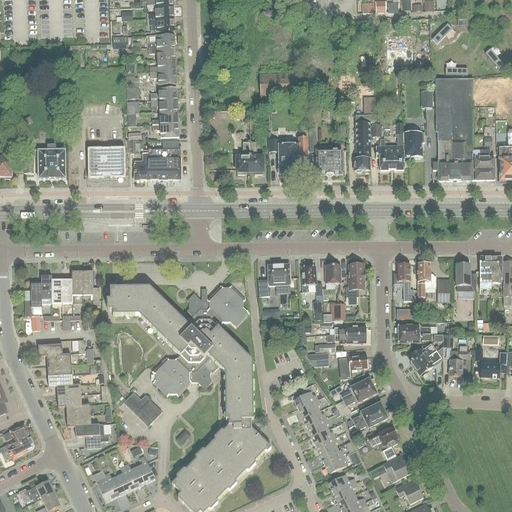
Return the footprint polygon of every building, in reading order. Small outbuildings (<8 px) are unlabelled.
[(155,9),(173,8),(172,0),(154,0),(155,3),(147,4),(147,10),(155,10),(155,9)] [(311,26),(311,16),(310,0),(302,0),(303,26),(311,26)] [(401,13),(411,12),(410,1),(401,2),(401,13)] [(434,2),(425,2),(425,13),(434,13),(434,2)] [(385,3),(375,4),(376,15),(386,14),(385,3)] [(372,5),(362,5),(362,15),(373,15),(372,5)] [(398,5),(393,5),(388,5),(388,14),(398,14),(398,5)] [(147,16),(147,21),(173,20),(173,8),(155,9),(155,10),(156,16),(147,16)] [(132,14),(122,14),(122,23),(132,22),(132,14)] [(173,20),(147,21),(148,27),(156,27),(156,33),(174,32),(173,20)] [(430,46),(437,45),(434,23),(427,24),(430,46)] [(149,50),(175,49),(174,37),(148,38),(149,50)] [(127,50),(127,39),(113,39),(113,51),(127,50)] [(157,62),(175,61),(175,49),(149,50),(149,56),(157,56),(157,62)] [(490,51),(485,55),(499,72),(504,67),(490,51)] [(149,74),(176,73),(175,61),(157,62),(158,68),(149,69),(149,74)] [(126,75),(134,75),(134,64),(126,64),(126,75)] [(435,68),(434,75),(456,77),(457,70),(435,68)] [(149,74),(150,80),(158,80),(158,86),(176,85),(176,73),(149,74)] [(126,89),(139,89),(139,80),(135,80),(135,75),(134,75),(126,75),(126,89)] [(300,99),(299,75),(260,77),(261,101),(300,99)] [(473,182),(472,81),(435,81),(435,125),(437,125),(437,143),(438,164),(432,164),(433,172),(438,172),(438,183),(452,183),(452,185),(456,185),(456,183),(473,182)] [(126,90),(126,101),(139,100),(139,90),(126,90)] [(150,103),(177,102),(176,90),(159,91),(159,95),(150,96),(150,103)] [(432,110),(432,93),(421,93),(421,110),(432,110)] [(364,117),(375,117),(375,99),(364,99),(364,117)] [(177,102),(150,103),(151,109),(159,109),(160,115),(177,114),(177,102)] [(136,116),(139,116),(139,104),(126,104),(127,116),(136,116)] [(177,114),(160,115),(160,122),(152,122),(152,128),(178,126),(177,114)] [(136,116),(127,116),(128,128),(136,128),(136,116)] [(355,125),(356,125),(357,160),(354,160),(354,173),(355,173),(357,175),(360,174),(362,172),(370,172),(369,160),(370,160),(369,125),(376,125),(376,117),(375,117),(364,117),(355,117),(355,125)] [(178,126),(152,128),(152,133),(160,133),(161,139),(179,139),(178,126)] [(380,127),(372,127),(372,139),(380,139),(380,127)] [(403,136),(404,159),(412,159),(412,161),(420,161),(420,159),(422,159),(422,145),(424,145),(424,135),(403,135),(403,136)] [(404,172),(404,159),(403,136),(397,136),(397,148),(385,148),(385,141),(380,141),(380,148),(375,149),(376,160),(379,160),(380,172),(404,172)] [(268,154),(278,154),(279,176),(299,176),(299,159),(308,159),(307,139),(298,139),(298,147),(279,148),(279,142),(268,142),(268,154)] [(250,174),(249,144),(243,145),(243,159),(237,159),(237,177),(245,177),(245,174),(250,174)] [(249,144),(250,174),(254,174),(254,177),(263,177),(263,159),(257,159),(257,144),(249,144)] [(0,146),(0,179),(12,179),(12,159),(9,159),(9,153),(6,153),(6,147),(0,146)] [(47,147),(47,152),(38,152),(38,181),(49,181),(49,183),(55,183),(55,181),(65,181),(65,152),(55,152),(55,147),(47,147)] [(499,159),(499,171),(500,183),(511,182),(511,148),(499,149),(499,159)] [(125,150),(117,150),(104,150),(88,151),(88,165),(88,180),(125,180),(125,165),(125,150)] [(161,164),(160,182),(181,182),(180,151),(161,152),(162,164),(161,164)] [(485,182),(484,151),(479,151),(480,158),(475,158),(475,182),(473,182),(485,182)] [(490,151),(484,151),(485,182),(495,182),(494,158),(490,158),(490,151)] [(149,152),(148,152),(142,152),(142,164),(134,164),(134,166),(134,182),(147,182),(147,164),(149,164),(149,152)] [(147,182),(148,182),(160,182),(161,164),(162,164),(161,152),(149,152),(149,164),(147,164),(147,182)] [(316,153),(316,154),(316,177),(327,177),(327,180),(333,179),(333,177),(342,177),(342,152),(317,153),(316,153)] [(34,155),(24,155),(24,176),(34,176),(34,155)] [(479,258),(479,261),(479,274),(479,279),(479,291),(491,291),(491,285),(491,259),(479,258)] [(491,259),(491,285),(501,285),(502,259),(491,259)] [(502,299),(503,299),(503,308),(511,308),(511,299),(511,289),(511,288),(511,264),(503,264),(503,289),(502,299)] [(413,292),(410,292),(410,284),(410,266),(404,266),(403,265),(400,265),(398,266),(397,266),(397,275),(393,275),(393,287),(403,287),(403,303),(414,303),(413,292)] [(435,294),(435,290),(436,290),(435,279),(432,276),(430,276),(430,266),(429,266),(427,265),(425,265),(423,266),(417,266),(417,284),(417,285),(417,300),(425,299),(425,294),(435,294)] [(346,290),(346,299),(358,299),(357,288),(363,288),(363,285),(364,285),(363,268),(361,268),(360,266),(358,266),(357,268),(349,268),(350,289),(346,290)] [(268,268),(268,282),(258,283),(259,299),(269,298),(268,288),(290,287),(289,267),(268,268)] [(322,285),(316,285),(315,268),(313,268),(312,267),(303,267),(304,269),(302,269),(303,295),(309,294),(308,286),(315,286),(316,298),(316,304),(313,304),(314,323),(323,322),(322,304),(323,304),(323,302),(323,297),(322,291),(322,285)] [(326,291),(322,291),(323,297),(327,297),(328,297),(327,291),(335,291),(335,284),(340,284),(340,268),(338,268),(336,267),(334,267),(333,268),(326,268),(326,286),(326,291)] [(470,267),(456,267),(456,288),(456,294),(476,294),(476,279),(470,279),(470,267)] [(92,297),(92,301),(93,306),(100,306),(99,290),(93,290),(93,273),(82,274),(82,298),(92,297)] [(82,298),(82,274),(72,274),(72,282),(72,298),(82,298)] [(42,302),(42,306),(51,306),(51,302),(52,302),(51,282),(52,282),(52,278),(41,278),(41,286),(41,302),(42,302)] [(51,306),(62,306),(62,282),(52,282),(51,282),(52,302),(51,302),(51,306)] [(62,282),(62,306),(73,306),(72,298),(72,282),(62,282)] [(41,286),(31,286),(31,302),(25,303),(25,319),(32,319),(32,310),(42,310),(42,306),(42,302),(41,302),(41,286)] [(178,500),(182,504),(190,511),(206,511),(208,511),(211,511),(218,504),(217,502),(227,491),(229,492),(233,488),(237,485),(236,482),(246,472),(248,473),(256,465),(255,463),(265,453),(267,453),(271,449),(258,436),(261,433),(253,426),(253,363),(218,329),(223,325),(230,325),(235,330),(249,316),(244,310),(244,304),(246,302),(231,288),(229,290),(223,290),(221,288),(207,302),(207,291),(201,291),(201,302),(194,295),(187,303),(188,304),(188,311),(187,313),(192,318),(186,325),(150,289),(110,289),(110,301),(107,301),(107,310),(109,312),(113,312),(113,317),(139,317),(180,357),(175,362),(169,362),(166,360),(153,374),(155,376),(155,383),(153,385),(167,399),(169,397),(176,397),(178,399),(192,384),(197,384),(204,391),(212,384),(210,382),(210,375),(211,374),(205,367),(211,360),(225,375),(225,422),(228,422),(228,427),(224,432),(221,431),(214,439),(215,441),(205,451),(202,451),(195,458),(196,461),(186,471),(183,470),(176,478),(177,480),(171,486),(180,494),(179,496),(178,497),(178,498),(178,499),(178,500)] [(450,305),(450,298),(450,292),(438,292),(438,305),(450,305)] [(344,318),(344,306),(331,307),(331,316),(331,322),(344,322),(344,318)] [(40,332),(40,319),(31,319),(32,332),(40,332)] [(489,333),(489,325),(483,325),(476,325),(476,332),(483,332),(483,333),(489,333)] [(354,337),(366,337),(366,328),(343,328),(343,330),(334,330),(334,337),(354,337)] [(398,336),(431,336),(431,329),(421,329),(421,328),(398,328),(398,336)] [(511,328),(503,328),(503,337),(511,336),(511,328)] [(431,342),(431,336),(398,336),(398,344),(419,344),(422,344),(422,342),(431,342)] [(354,337),(334,337),(334,344),(343,344),(343,346),(366,345),(366,337),(354,337)] [(443,350),(452,350),(453,338),(444,337),(443,349),(443,350)] [(63,357),(62,346),(38,348),(39,359),(47,358),(63,357)] [(335,346),(319,347),(319,354),(335,353),(335,346)] [(414,368),(436,353),(431,346),(423,352),(422,350),(414,355),(413,354),(408,357),(409,359),(408,359),(414,368)] [(469,354),(459,354),(459,351),(457,351),(457,353),(450,353),(450,362),(449,379),(461,379),(462,360),(469,360),(469,359),(470,352),(469,352),(469,354)] [(441,361),(436,353),(414,368),(420,377),(421,377),(422,378),(427,375),(426,373),(434,368),(433,366),(441,361)] [(71,356),(63,357),(47,358),(47,368),(71,367),(71,356)] [(327,356),(308,358),(309,363),(316,362),(317,369),(328,367),(327,356)] [(366,358),(349,359),(339,360),(340,368),(350,367),(350,372),(367,370),(366,358)] [(506,367),(481,366),(480,380),(499,381),(500,375),(505,375),(506,367)] [(72,377),(71,367),(47,368),(48,379),(72,377)] [(73,387),(72,377),(48,379),(49,389),(57,389),(57,388),(73,387)] [(470,377),(461,377),(461,379),(461,388),(470,389),(470,377)] [(343,403),(373,388),(369,380),(348,391),(349,393),(340,397),(343,403)] [(57,388),(57,389),(57,399),(81,397),(81,386),(73,387),(57,388)] [(298,394),(300,398),(310,394),(312,393),(310,388),(298,394)] [(343,393),(340,388),(327,395),(330,400),(343,393)] [(377,395),(373,388),(343,403),(335,407),(342,418),(351,414),(347,407),(355,404),(356,406),(377,395)] [(114,402),(120,408),(123,405),(148,429),(162,414),(145,397),(141,402),(133,394),(126,402),(118,395),(114,399),(114,402)] [(296,408),(297,411),(317,402),(315,397),(312,398),(310,394),(293,402),(296,408)] [(82,407),(81,397),(57,399),(58,409),(66,409),(66,408),(82,407)] [(320,407),(317,402),(297,411),(299,415),(301,421),(319,412),(317,408),(320,407)] [(354,427),(384,412),(383,411),(385,411),(382,405),(381,406),(380,405),(359,415),(360,417),(352,421),(354,427)] [(90,407),(82,407),(66,408),(66,409),(66,419),(91,417),(90,407)] [(306,430),(326,420),(323,415),(321,417),(319,412),(301,421),(305,427),(306,430)] [(384,412),(354,427),(349,430),(352,435),(357,432),(357,433),(365,429),(366,430),(388,420),(384,412)] [(91,427),(91,417),(66,419),(67,429),(75,429),(75,428),(91,427)] [(328,426),(326,420),(306,430),(308,433),(307,434),(310,439),(328,431),(326,427),(328,426)] [(13,462),(27,456),(35,451),(36,450),(26,430),(24,431),(22,427),(16,430),(2,436),(6,443),(12,440),(15,445),(13,445),(13,444),(4,449),(4,450),(5,450),(7,454),(2,456),(5,463),(11,460),(13,462)] [(86,451),(99,450),(101,450),(101,444),(109,443),(108,436),(100,437),(99,427),(91,427),(75,428),(75,429),(76,439),(86,438),(86,448),(86,451)] [(372,449),(381,445),(383,448),(385,447),(386,451),(397,445),(395,441),(397,440),(391,428),(367,441),(372,449)] [(315,448),(335,439),(332,434),(330,435),(328,431),(310,439),(313,445),(315,448)] [(337,444),(335,439),(315,448),(319,458),(337,450),(335,445),(337,444)] [(119,446),(118,446),(122,454),(128,452),(125,446),(119,446)] [(324,467),(343,458),(341,453),(339,454),(337,450),(319,458),(324,467)] [(383,467),(376,471),(379,477),(386,474),(392,485),(411,475),(409,471),(412,470),(407,461),(404,463),(401,457),(383,466),(383,467)] [(143,466),(137,469),(145,486),(155,481),(144,458),(140,460),(143,466)] [(346,463),(343,458),(324,467),(328,476),(345,468),(343,464),(346,463)] [(135,491),(145,486),(137,469),(131,472),(128,466),(124,468),(135,491)] [(125,495),(135,491),(124,468),(120,470),(123,475),(117,478),(125,495)] [(369,474),(373,480),(379,477),(376,471),(369,474)] [(116,500),(105,477),(103,472),(93,477),(105,504),(116,500)] [(365,474),(357,477),(360,482),(367,479),(365,474)] [(109,475),(105,477),(116,500),(125,495),(117,478),(112,481),(109,475)] [(333,495),(356,484),(354,480),(348,483),(345,477),(328,485),(333,495)] [(30,484),(32,490),(38,487),(35,481),(30,484)] [(410,506),(423,500),(421,496),(424,494),(420,485),(416,487),(414,481),(395,491),(399,499),(405,497),(410,506)] [(35,505),(42,501),(54,495),(48,483),(39,488),(38,487),(26,493),(25,491),(19,494),(24,505),(33,501),(35,505)] [(356,484),(333,495),(337,505),(354,497),(352,491),(358,488),(356,484)] [(54,495),(42,501),(46,509),(40,511),(50,511),(60,508),(54,495)] [(354,497),(337,505),(340,511),(347,511),(365,504),(363,500),(357,503),(354,497)]
